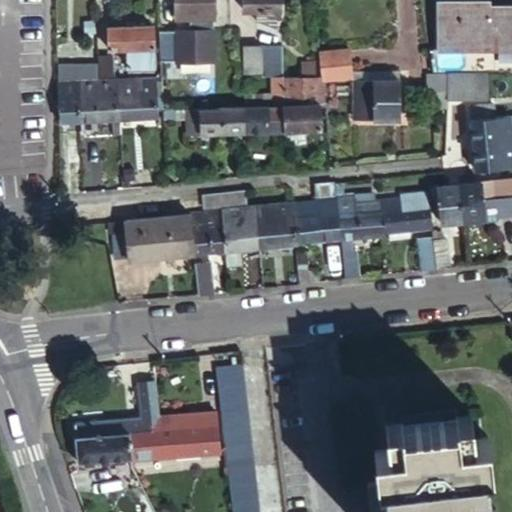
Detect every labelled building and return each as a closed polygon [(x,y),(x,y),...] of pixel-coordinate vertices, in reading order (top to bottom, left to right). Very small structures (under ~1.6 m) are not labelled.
[(178,0),(179,14),(192,14),(193,26),(160,27),(162,57),(217,56),(215,0),(178,0)] [(282,8),(281,0),(244,0),(245,10),(257,9),(258,20),(278,25),(277,9),(282,8)] [(436,0),(438,43),(511,42),(511,0),(477,1),(476,0),(436,0)] [(131,43),(131,60),(156,58),(154,23),(109,25),(110,44),(131,43)] [(246,45),(247,72),(262,70),(261,45),(246,45)] [(350,46),(321,49),(323,72),(324,79),(351,76),(354,79),(356,118),(403,115),(400,67),(353,69),(350,46)] [(110,51),(98,51),(99,72),(110,71),(110,51)] [(303,57),(303,69),(315,68),(315,56),(303,57)] [(69,61),(59,61),(59,71),(59,75),(62,116),(82,115),(80,68),(94,67),(94,60),(82,60),(69,61)] [(82,115),(99,114),(97,76),(95,76),(94,67),(80,68),(82,115)] [(445,67),(431,67),(426,68),(427,85),(446,84),(445,67)] [(483,67),(445,67),(446,84),(446,91),(483,91),(483,67)] [(156,72),(119,75),(121,113),(158,111),(156,72)] [(323,72),(308,73),(308,88),(298,88),(298,101),(320,100),(326,100),(324,79),(323,72)] [(308,88),(308,73),(284,74),(286,102),(287,126),(321,124),(320,100),(298,101),(298,88),(308,88)] [(119,75),(99,76),(97,76),(99,114),(121,113),(119,75)] [(446,84),(427,85),(427,100),(446,99),(446,91),(446,84)] [(468,100),(475,164),(511,159),(511,140),(511,141),(511,140),(511,115),(509,116),(508,107),(492,109),(491,97),(468,100)] [(243,104),(245,128),(287,126),(286,102),(243,104)] [(224,105),(194,107),(188,106),(190,131),(245,128),(243,104),(224,105)] [(184,107),(164,108),(164,116),(184,115),(184,107)] [(62,116),(62,124),(83,123),(82,115),(62,116)] [(276,149),(276,171),(289,170),(288,140),(280,140),(280,148),(276,149)] [(436,181),(447,179),(446,169),(435,171),(436,181)] [(511,171),(460,178),(464,216),(469,216),(486,215),(486,210),(484,196),(499,194),(501,208),(501,220),(511,219),(511,171)] [(460,178),(450,179),(447,179),(436,181),(432,181),(433,199),(440,199),(442,218),(464,216),(460,178)] [(335,192),(334,179),(315,181),(316,194),(335,192)] [(370,188),(335,192),(335,196),(340,235),(343,274),(360,272),(357,250),(352,250),(351,234),(384,231),(384,226),(381,192),(370,193),(370,188)] [(238,201),(236,189),(196,193),(197,205),(221,203),(238,201)] [(427,189),(381,192),(384,226),(388,225),(389,234),(409,232),(408,224),(431,222),(427,189)] [(484,196),(486,210),(501,208),(499,194),(484,196)] [(340,235),(335,196),(291,200),(295,239),(340,235)] [(295,239),(291,200),(255,203),(259,242),(295,239)] [(259,242),(255,203),(221,206),(225,245),(227,261),(241,259),(240,244),(259,242)] [(225,245),(221,206),(190,209),(193,248),(225,245)] [(193,248),(190,209),(152,212),(126,215),(129,255),(193,248)] [(435,263),(448,261),(445,233),(440,227),(431,228),(431,233),(435,263)] [(420,265),(435,263),(431,233),(417,234),(420,265)] [(207,258),(194,260),(196,291),(210,289),(207,258)] [(303,278),(317,277),(316,262),(302,263),(303,278)] [(257,511),(240,357),(212,360),(230,511),(257,511)] [(212,406),(155,411),(157,426),(123,429),(125,454),(216,447),(212,406)] [(77,457),(125,454),(123,429),(157,426),(155,411),(74,417),(77,457)] [(388,444),(394,511),(480,511),(473,436),(471,414),(385,422),(388,444)] [(473,436),(480,511),(487,511),(487,507),(483,466),(480,435),(473,436)] [(487,435),(480,435),(483,466),(490,465),(487,435)] [(394,511),(388,444),(380,445),(383,473),(386,511),(394,511)] [(383,473),(380,445),(373,446),(376,474),(383,473)] [(370,511),(386,511),(383,473),(376,474),(367,475),(370,511)]
